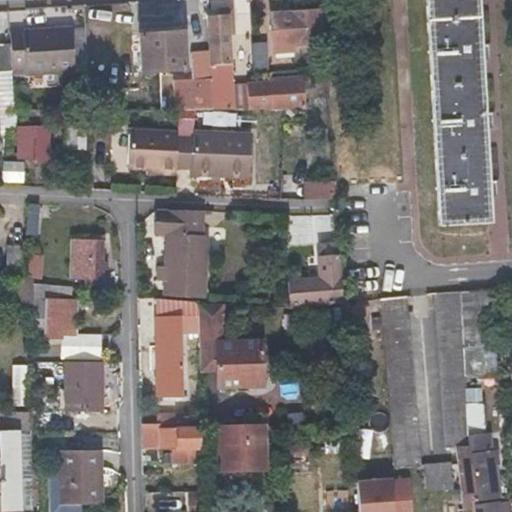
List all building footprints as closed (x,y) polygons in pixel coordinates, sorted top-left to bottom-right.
[(424,0),(437,226),(487,224),(475,0),(424,0)] [(320,41),(319,27),(318,12),(303,12),(303,7),(278,9),(279,14),(268,16),(271,51),(290,49),(290,43),(320,41)] [(209,110),(230,110),(228,86),(226,35),(231,35),(229,15),(205,17),(208,64),(209,110)] [(23,69),(23,71),(23,74),(70,71),(68,28),(8,30),(9,69),(23,69)] [(140,71),(161,70),(182,69),(180,33),(137,36),(140,71)] [(255,44),(255,70),(269,70),(269,43),(255,44)] [(209,110),(208,64),(187,65),(188,80),(173,81),(174,111),(175,111),(192,111),(209,110)] [(246,110),(303,109),(302,78),(267,79),(267,85),(245,86),(246,110)] [(246,110),(245,86),(228,86),(230,110),(246,110)] [(190,138),(190,131),(192,111),(175,111),(175,133),(175,137),(190,138)] [(83,112),(63,112),(62,149),(82,149),(83,112)] [(46,128),(32,129),(18,129),(19,139),(16,138),(17,160),(46,158),(46,128)] [(156,174),(173,175),(174,167),(175,137),(175,133),(127,131),(125,169),(144,170),(156,170),(156,174)] [(189,175),(218,177),(247,178),(248,134),(190,131),(190,138),(175,137),(174,167),(190,168),(189,175)] [(336,201),(335,185),(304,187),(306,203),(336,201)] [(50,219),(51,204),(35,204),(27,203),(26,218),(50,219)] [(158,267),(158,274),(158,281),(165,281),(165,295),(201,296),(204,236),(198,235),(199,212),(153,210),(154,235),(166,235),(165,267),(158,267)] [(73,239),(73,252),(73,265),(87,265),(86,285),(98,285),(99,240),(73,239)] [(24,248),(15,248),(7,248),(6,276),(22,277),(24,248)] [(44,278),(45,254),(31,253),(29,277),(44,278)] [(343,301),(340,255),(320,257),(322,280),(288,283),(290,308),(343,301)] [(32,283),(32,288),(32,294),(70,297),(70,287),(32,283)] [(460,503),(480,500),(499,498),(499,450),(496,451),(495,433),(466,433),(459,291),(433,293),(443,448),(455,447),(460,503)] [(378,299),(396,468),(421,465),(404,296),(378,299)] [(59,322),(62,322),(65,322),(65,310),(59,310),(59,301),(32,301),(33,337),(59,337),(59,322)] [(217,370),(218,386),(263,386),(262,343),(220,344),(219,325),(223,325),(223,305),(198,303),(200,371),(217,370)] [(172,391),(172,393),(172,396),(182,396),(180,316),(155,316),(157,391),(172,391)] [(64,358),(64,383),(64,407),(98,408),(98,358),(64,358)] [(20,430),(27,431),(34,431),(33,390),(18,391),(20,430)] [(0,511),(17,511),(16,435),(15,435),(14,414),(0,413),(0,511)] [(74,417),(37,417),(37,429),(74,429),(74,417)] [(160,448),(164,448),(169,448),(170,458),(198,457),(197,427),(159,428),(159,423),(140,423),(141,443),(159,442),(160,448)] [(264,469),(264,447),(263,426),(218,427),(219,470),(264,469)] [(100,503),(100,484),(100,465),(95,465),(95,448),(57,449),(59,504),(100,503)] [(422,466),(424,479),(425,492),(451,490),(449,463),(422,466)] [(419,468),(395,470),(397,490),(420,488),(419,468)] [(508,511),(507,503),(473,507),(472,511),(508,511)]
